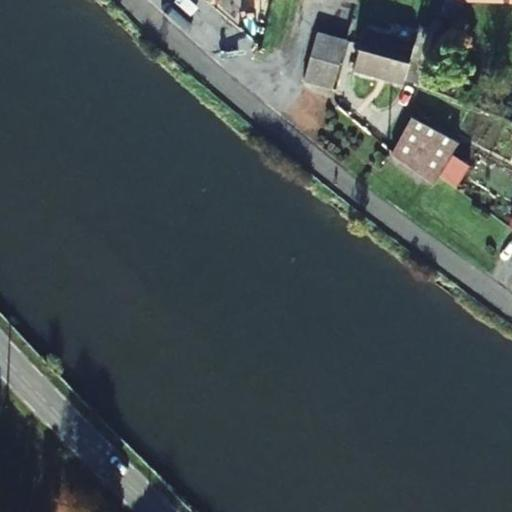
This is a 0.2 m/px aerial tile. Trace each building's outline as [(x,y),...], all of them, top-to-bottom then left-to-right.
[(260,19),(271,1),(269,0),(247,0),(242,9),(260,19)] [(406,85),(407,83),(419,87),(434,32),(419,28),(414,46),(365,34),(355,71),(406,85)] [(333,89),(346,41),(316,33),(304,80),(333,89)] [(409,117),(405,128),(407,129),(420,138),(433,145),(420,177),(432,186),(436,188),(441,177),(456,142),(410,117),(409,117)] [(405,128),(394,158),(398,162),(408,168),(420,138),(407,129),(405,128)] [(420,138),(408,168),(420,177),(433,145),(420,138)]
